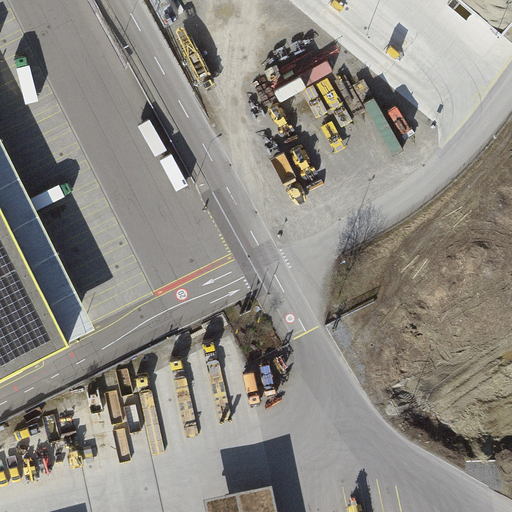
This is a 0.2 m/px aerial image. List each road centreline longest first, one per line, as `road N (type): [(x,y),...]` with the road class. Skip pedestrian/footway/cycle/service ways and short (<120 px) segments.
road 1 (residential): [(124,0),(272,267),(415,191),(461,150),(511,84)]
road 2 (track): [(318,358),(372,315),(511,134)]
